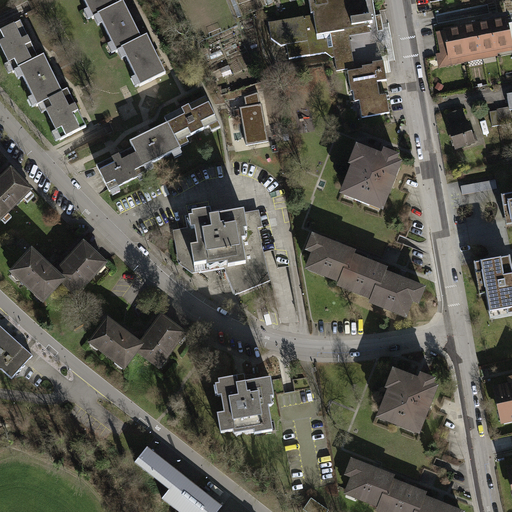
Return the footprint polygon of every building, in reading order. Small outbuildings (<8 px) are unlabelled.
[(85,0),(90,10),(85,12),(89,21),(95,18),(99,27),(104,25),(113,44),(108,46),(113,56),(119,53),(123,62),(128,60),(137,78),(132,81),(137,90),(168,75),(158,56),(149,38),(143,40),(133,21),(125,3),(119,6),(115,0),(85,0)] [(312,0),(319,36),(347,31),(373,25),(368,0),(312,0)] [(303,19),(268,25),(272,41),(282,50),(289,50),(291,63),(311,59),(303,19)] [(446,32),(435,34),(439,54),(436,54),(438,68),(498,57),(498,55),(511,52),(505,21),(493,23),(476,26),(461,29),(446,32)] [(22,24),(0,33),(0,45),(1,45),(11,65),(5,67),(10,76),(15,74),(19,83),(25,80),(34,100),(30,103),(34,112),(39,109),(43,116),(48,114),(58,135),(53,137),(56,146),(87,131),(79,112),(69,93),(63,96),(54,77),(45,59),(40,62),(31,44),(22,24)] [(365,68),(349,71),(356,120),(388,116),(387,106),(385,98),(378,100),(376,85),(387,84),(384,65),(365,68)] [(247,107),(240,109),(241,110),(234,111),(235,118),(242,117),(247,145),(268,142),(262,105),(259,94),(245,98),(247,107)] [(120,161),(101,170),(113,197),(150,180),(146,173),(185,154),(180,144),(217,126),(205,101),(187,110),(165,120),(168,128),(152,135),(133,145),(137,153),(120,161)] [(451,125),(449,126),(456,148),(475,142),(468,118),(467,119),(464,109),(447,114),(451,125)] [(380,151),(354,141),(346,163),(349,164),(338,193),(381,210),(400,160),(396,158),(398,153),(381,147),(380,151)] [(0,217),(33,186),(11,163),(0,172),(0,217)] [(497,180),(462,186),(464,197),(499,191),(497,180)] [(511,195),(502,197),(505,214),(507,224),(511,222),(511,195)] [(236,298),(270,283),(259,230),(263,229),(260,211),(224,218),(223,211),(185,218),(187,230),(173,233),(179,266),(194,276),(224,273),(236,298)] [(338,240),(312,230),(305,248),(310,249),(303,266),(338,280),(336,284),(370,297),(369,300),(407,315),(414,299),(420,301),(427,283),(403,274),(387,268),(388,264),(371,258),(354,251),(356,247),(338,240)] [(33,245),(11,269),(46,301),(62,283),(76,296),(108,260),(83,237),(68,254),(57,266),(43,255),(33,245)] [(499,257),(471,262),(476,294),(483,293),(488,318),(511,313),(511,283),(511,284),(507,256),(499,257)] [(126,327),(109,316),(91,341),(129,368),(141,352),(163,368),(189,331),(161,311),(150,326),(141,339),(126,327)] [(0,368),(3,369),(13,378),(33,355),(0,325),(0,368)] [(418,374),(392,364),(384,385),(386,386),(375,415),(420,432),(439,382),(434,380),(436,375),(420,369),(418,374)] [(240,375),(221,378),(221,382),(218,383),(219,394),(223,394),(226,411),(220,412),(223,431),(235,429),(235,432),(255,429),(256,432),(275,429),(271,405),(275,404),(274,396),(277,395),(274,376),(240,381),(240,375)] [(511,387),(495,392),(503,426),(511,423),(511,387)] [(217,511),(222,507),(149,448),(138,462),(172,489),(165,497),(183,511),(217,511)] [(374,472),(355,464),(342,495),(380,511),(461,511),(462,511),(443,503),(414,490),(374,472)] [(313,498),(305,510),(308,511),(330,511),(331,510),(313,498)]
